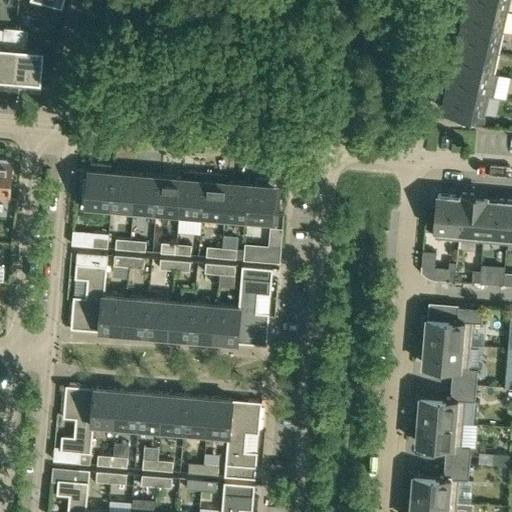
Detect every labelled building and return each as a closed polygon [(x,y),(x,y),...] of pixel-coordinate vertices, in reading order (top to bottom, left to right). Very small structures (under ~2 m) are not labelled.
[(44,0),(31,0),(29,12),(57,20),(61,5),(44,0)] [(467,0),(467,1),(508,10),(510,0),(467,0)] [(503,31),(508,10),(467,1),(463,22),(503,31)] [(458,43),(498,52),(503,31),(463,22),(458,43)] [(3,45),(0,44),(0,78),(12,79),(16,28),(4,27),(3,45)] [(28,29),(16,28),(12,79),(41,82),(44,49),(26,47),(28,29)] [(494,72),(498,52),(458,43),(453,64),(498,74),(499,73),(494,72)] [(498,74),(453,64),(448,85),(494,95),(498,74)] [(493,96),(494,95),(448,85),(444,106),(437,104),(436,105),(463,111),(461,123),(475,124),(478,115),(484,116),(489,95),(493,96)] [(0,197),(8,198),(11,162),(7,161),(7,158),(0,157),(0,197)] [(111,207),(114,171),(90,169),(90,176),(85,176),(85,175),(84,175),(81,206),(82,206),(83,204),(87,205),(110,207),(111,207)] [(111,207),(110,207),(110,212),(133,214),(137,171),(136,171),(136,173),(114,171),(111,207)] [(133,214),(156,216),(159,174),(137,173),(137,171),(133,214)] [(178,217),(201,219),(205,172),(189,171),(188,177),(183,176),(183,175),(182,175),(178,217)] [(201,219),(224,221),(228,179),(227,179),(227,180),(221,180),(222,174),(205,172),(201,219)] [(178,217),(182,175),(181,175),(181,176),(159,174),(156,216),(178,217)] [(247,218),(250,182),(228,180),(228,179),(224,221),(248,223),(248,218),(247,218)] [(247,218),(248,218),(271,220),(276,220),(275,222),(277,222),(279,191),(278,191),(278,192),(273,191),(274,184),(250,182),(247,218)] [(459,238),(462,196),(437,194),(434,236),(459,238)] [(462,196),(459,238),(483,240),(486,198),(462,196)] [(486,198),(483,240),(506,242),(510,200),(486,198)] [(93,235),(92,246),(107,247),(108,237),(93,235)] [(115,248),(130,249),(131,239),(116,237),(115,248)] [(146,240),(131,239),(130,249),(145,250),(146,240)] [(175,253),(176,243),(161,241),(161,252),(175,253)] [(191,244),(176,243),(175,253),(191,254),(191,244)] [(245,248),(244,259),(259,260),(280,262),(281,247),(245,244),(245,248)] [(206,255),(221,257),(222,246),(207,245),(206,255)] [(237,248),(222,246),(221,257),(236,258),(237,248)] [(103,294),(104,294),(108,253),(97,252),(96,264),(76,262),(75,277),(87,278),(86,296),(73,295),(71,327),(90,329),(90,331),(92,331),(92,329),(100,330),(103,294)] [(114,264),(129,265),(130,255),(115,254),(114,264)] [(129,265),(144,267),(145,256),(130,255),(129,265)] [(174,269),(175,259),(160,258),(159,268),(174,269)] [(175,259),(174,269),(189,271),(190,260),(175,259)] [(205,272),(220,273),(220,263),(205,262),(205,272)] [(220,263),(220,273),(235,274),(235,264),(220,263)] [(242,264),(238,305),(240,305),(237,341),(245,342),(245,344),(246,344),(247,342),(266,344),(269,312),(257,311),(258,293),(270,294),(273,267),(242,264)] [(448,267),(447,279),(455,279),(456,268),(448,267)] [(473,269),(472,281),(479,281),(480,270),(473,269)] [(497,271),(496,283),(503,283),(504,272),(497,271)] [(126,296),(104,294),(103,294),(100,330),(123,332),(122,333),(123,333),(126,296)] [(126,296),(123,333),(124,333),(124,332),(146,334),(149,298),(126,296)] [(172,299),(149,298),(146,334),(168,336),(168,337),(172,299)] [(169,336),(191,338),(194,301),(172,299),(168,337),(169,337),(169,336)] [(213,341),(214,341),(217,303),(194,301),(191,338),(213,340),(213,341)] [(240,305),(238,305),(217,303),(214,341),(215,340),(237,341),(240,305)] [(427,316),(425,340),(470,344),(472,321),(481,321),(483,307),(458,305),(457,319),(427,316)] [(453,366),(451,382),(476,384),(477,368),(468,367),(470,344),(425,340),(423,363),(453,366)] [(420,395),(418,419),(463,422),(465,399),(475,400),(476,384),(451,382),(450,398),(420,395)] [(60,449),(80,451),(79,462),(90,463),(93,423),(96,387),(87,386),(87,384),(86,384),(86,386),(66,384),(63,416),(76,417),(74,435),(62,434),(60,449)] [(93,423),(115,425),(118,387),(118,388),(96,387),(93,423)] [(138,427),(141,390),(119,389),(119,387),(118,387),(115,425),(138,427)] [(161,429),(164,391),(163,391),(163,392),(141,390),(138,427),(161,429)] [(164,391),(161,429),(183,430),(186,394),(164,392),(165,391),(164,391)] [(206,432),(209,395),(209,396),(186,394),(183,430),(206,432)] [(229,434),(232,398),(210,396),(210,395),(209,395),(206,432),(228,434),(229,434)] [(259,433),(262,400),(242,399),(242,397),(241,397),(241,399),(232,398),(229,434),(228,434),(225,475),(254,477),(255,477),(257,451),(245,450),(246,432),(259,433)] [(446,445),(445,460),(469,462),(471,446),(461,446),(463,422),(418,419),(416,442),(446,445)] [(510,452),(494,451),(493,463),(509,464),(510,452)] [(97,464),(112,465),(113,455),(98,454),(97,464)] [(113,455),(112,465),(127,466),(128,456),(113,455)] [(142,468),(157,469),(158,459),(143,457),(142,468)] [(173,460),(158,459),(157,469),(172,470),(173,460)] [(469,462),(445,460),(443,476),(413,474),(411,497),(457,501),(459,478),(468,479),(469,462)] [(188,472),(203,473),(204,463),(189,461),(188,472)] [(219,464),(204,463),(203,473),(218,474),(219,464)] [(64,511),(55,511),(84,511),(85,510),(86,510),(89,481),(90,469),(79,468),(78,480),(58,478),(57,493),(69,494),(67,511),(64,511)] [(96,480),(110,482),(111,471),(96,470),(96,480)] [(111,471),(110,482),(126,483),(126,473),(111,471)] [(141,484),(156,485),(157,475),(142,474),(141,484)] [(157,475),(156,485),(171,487),(172,476),(157,475)] [(201,489),(202,479),(187,478),(186,488),(201,489)] [(202,479),(201,489),(216,490),(217,480),(202,479)] [(224,481),(221,511),(239,511),(240,509),(252,510),(255,483),(224,481)] [(210,508),(212,492),(197,490),(195,506),(210,508)] [(455,511),(457,501),(411,497),(410,511),(455,511)]
